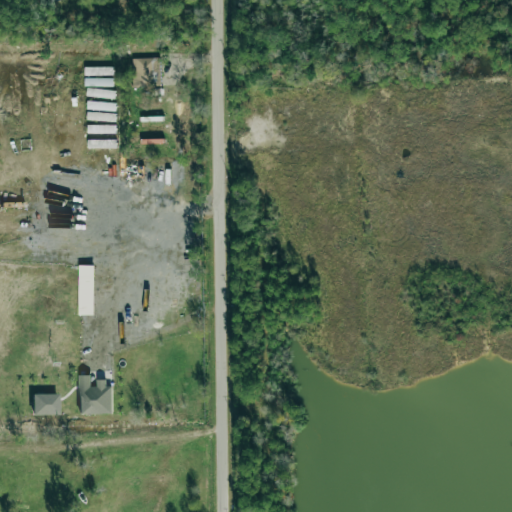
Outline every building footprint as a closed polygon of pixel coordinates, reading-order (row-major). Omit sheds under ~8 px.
[(160,58),(132,59),(132,87),(161,86),(160,58)] [(113,76),(113,67),(85,67),(85,76),(113,76)] [(85,86),(113,87),(113,78),(85,78),(85,86)] [(86,96),(115,100),(116,91),(87,87),(86,96)] [(115,111),(115,102),(87,101),(87,110),(115,111)] [(115,125),(87,125),(87,133),(115,134),(115,125)] [(110,413),(110,380),(93,380),(93,375),(79,375),(80,414),(110,413)] [(58,414),(58,394),(32,394),(32,415),(58,414)]
